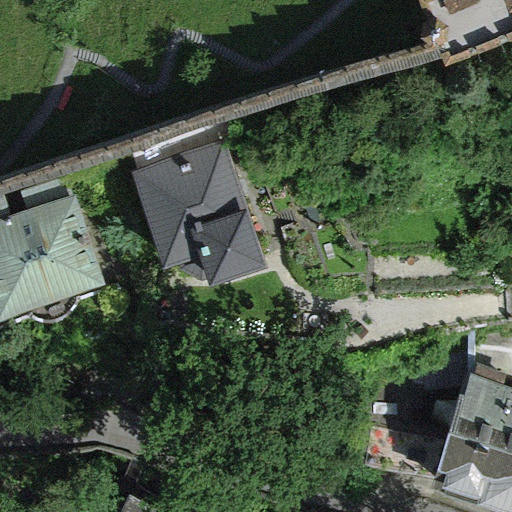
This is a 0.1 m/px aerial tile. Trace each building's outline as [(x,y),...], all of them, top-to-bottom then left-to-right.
[(511,0),(435,0),(446,30),(511,7),(511,0)] [(226,142),(133,173),(165,270),(200,259),(209,287),(268,268),(226,142)] [(77,195),(0,219),(0,320),(107,286),(77,195)] [(511,377),(473,365),(454,425),(376,415),(372,457),(435,474),(511,497),(511,377)] [(198,511),(138,479),(120,511),(198,511)]
